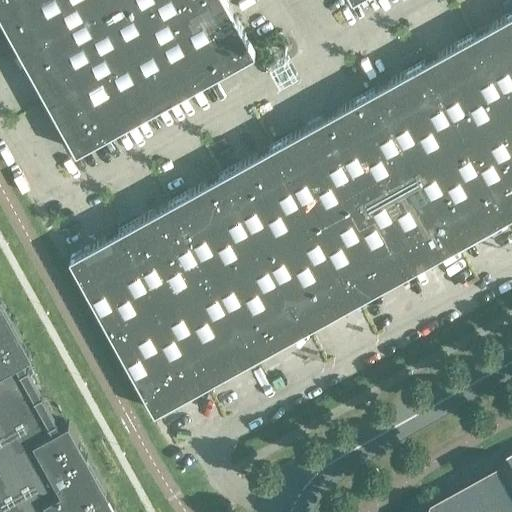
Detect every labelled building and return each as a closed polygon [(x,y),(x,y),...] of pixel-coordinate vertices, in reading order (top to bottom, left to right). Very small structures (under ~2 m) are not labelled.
[(166,101),(110,0),(0,0),(0,12),(76,149),(76,150),(77,150),(78,150),(166,101)] [(255,50),(227,0),(110,0),(166,101),(254,52),(255,52),(255,51),(255,50)] [(511,10),(473,32),(511,102),(511,10)] [(511,111),(511,102),(473,32),(423,60),(466,137),(511,111)] [(466,137),(423,60),(372,88),(415,165),(466,137)] [(415,165),(372,88),(272,144),(314,221),(365,193),(415,165)] [(511,212),(511,111),(466,137),(508,215),(511,212)] [(508,215),(466,137),(415,165),(458,243),(508,215)] [(314,221),(272,144),(221,172),(264,249),(314,221)] [(458,243),(415,165),(365,193),(407,271),(458,243)] [(264,249),(221,172),(171,200),(213,277),(264,249)] [(407,271),(365,193),(314,221),(357,298),(407,271)] [(213,277),(171,200),(120,227),(163,305),(213,277)] [(357,298),(314,221),(264,249),(307,326),(357,298)] [(163,305),(120,227),(71,255),(70,255),(70,256),(70,257),(112,333),(163,305)] [(307,326),(264,249),(213,277),(256,354),(307,326)] [(213,277),(163,305),(112,333),(154,409),(155,410),(156,410),(156,409),(256,354),(213,277)] [(32,353),(0,296),(0,370),(23,358),(32,353)] [(104,511),(116,506),(69,420),(60,425),(23,358),(0,370),(0,511),(64,511),(72,508),(73,511),(104,511)] [(511,511),(511,480),(455,511),(511,511)]
